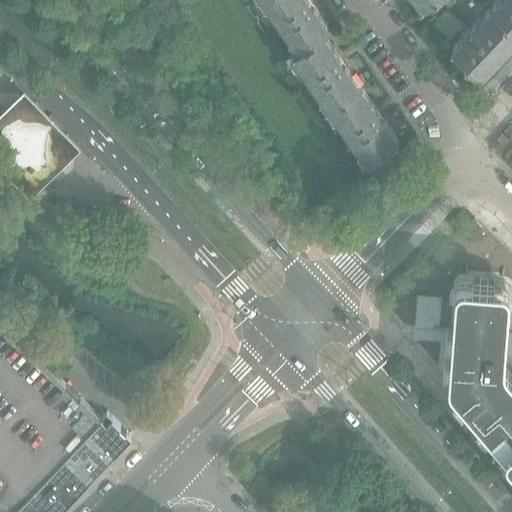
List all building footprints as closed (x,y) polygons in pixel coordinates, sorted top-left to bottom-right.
[(310,0),(265,0),(299,48),(324,33),(330,28),(310,0)] [(511,27),(511,0),(497,0),(491,7),(511,27)] [(480,76),(504,51),(511,42),(511,27),(491,7),(451,48),(480,76)] [(331,108),(362,87),(324,33),(299,48),(292,53),(331,108)] [(362,87),(331,108),(369,162),(399,141),(362,87)] [(0,112),(0,168),(13,182),(30,198),(79,148),(21,91),(0,112)] [(277,160),(270,151),(264,156),(271,166),(277,160)] [(451,287),(445,385),(511,461),(511,279),(510,278),(461,272),(451,287)] [(0,511),(10,511),(102,417),(0,320),(0,511)] [(64,505),(67,502),(131,435),(107,411),(102,417),(10,511),(64,511),(65,511),(65,508),(64,505)]
